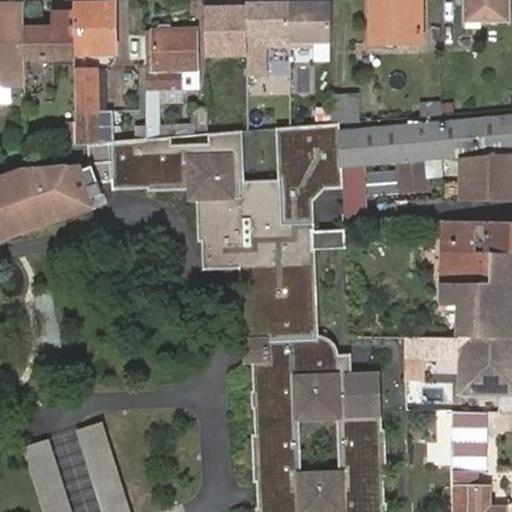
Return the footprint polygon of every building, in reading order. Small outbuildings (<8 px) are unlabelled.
[(291,46),(315,46),(315,41),(333,41),(332,0),(290,1),(291,46)] [(370,0),(370,42),(420,41),(420,0),(370,0)] [(508,21),(507,0),(466,0),(467,22),(508,21)] [(248,78),(267,78),(266,54),(291,54),(291,46),(290,1),(262,1),(262,6),(247,6),(248,54),(248,78)] [(0,87),(23,87),(23,26),(23,2),(0,2),(0,87)] [(114,2),(73,2),(73,12),(73,53),(114,53),(114,2)] [(247,6),(205,7),(205,54),(248,54),(247,6)] [(23,26),(23,87),(73,82),(73,68),(73,53),(73,12),(50,11),(50,27),(23,26)] [(143,122),(144,128),(158,127),(157,106),(157,90),(181,89),(182,82),(196,82),(195,29),(152,29),(152,36),(153,64),(143,63),(143,122)] [(81,109),(82,135),(111,134),(111,109),(96,108),(94,69),(73,68),(73,82),(73,109),(81,109)] [(181,89),(157,90),(157,106),(183,105),(181,89)] [(360,96),(334,96),(335,122),(338,122),(362,120),(360,96)] [(442,114),(442,103),(421,104),(422,116),(442,114)] [(183,135),(206,133),(206,104),(191,104),(191,125),(181,126),(183,135)] [(73,109),(73,135),(82,135),(81,109),(73,109)] [(511,155),(511,116),(339,132),(342,170),(399,165),(426,163),(461,160),(511,155)] [(335,122),(277,128),(280,179),(282,220),(294,219),(293,194),(312,193),(322,183),(343,181),(342,170),(339,132),(338,122),(335,122)] [(169,136),(183,135),(181,126),(158,127),(144,128),(145,138),(169,136)] [(256,129),(255,164),(274,164),(275,130),(256,129)] [(386,511),(386,502),(384,502),(382,469),(385,469),(383,428),(380,428),(379,409),(351,410),(350,371),(349,353),(348,353),(336,353),(336,352),(335,347),(332,342),(328,338),(323,335),(317,335),(316,335),(312,245),(311,228),(311,218),(294,220),(282,220),(280,179),(240,181),(230,181),(228,151),(239,151),(238,131),(207,133),(208,141),(170,144),(169,136),(145,138),(86,143),(88,161),(78,165),(24,168),(0,177),(0,239),(42,224),(41,219),(79,205),(81,209),(104,202),(96,181),(98,181),(111,180),(111,185),(150,183),(150,186),(201,184),(202,194),(199,194),(199,195),(202,263),(232,262),(231,242),(241,241),(245,339),(256,338),(257,356),(256,356),(256,357),(258,390),(256,391),(256,402),(258,402),(260,434),(256,434),(259,475),(262,476),(263,507),(261,507),(261,511),(386,511)] [(239,151),(228,151),(230,181),(240,181),(239,151)] [(511,155),(461,160),(460,200),(511,201),(511,155)] [(399,165),(402,192),(429,190),(426,163),(399,165)] [(79,205),(41,219),(42,224),(81,209),(79,205)] [(511,222),(444,223),(442,304),(459,304),(459,338),(511,339),(511,222)] [(344,226),(311,228),(312,245),(345,244),(344,226)] [(420,338),(402,337),(402,350),(419,351),(420,338)] [(511,339),(459,338),(420,338),(419,351),(467,353),(466,393),(511,394),(511,339)] [(379,409),(378,370),(350,371),(351,410),(379,409)] [(416,413),(451,414),(451,393),(416,393),(416,413)] [(451,427),(451,414),(416,413),(417,428),(442,428),(451,427)] [(452,470),(452,511),(505,511),(506,511),(490,511),(491,488),(476,489),(476,475),(484,475),(485,414),(451,414),(451,427),(452,452),(452,470)] [(131,511),(102,423),(77,431),(103,511),(131,511)] [(452,452),(451,427),(442,428),(442,451),(452,452)] [(73,511),(49,436),(24,445),(46,511),(73,511)] [(443,470),(452,470),(452,452),(442,451),(443,470)]
